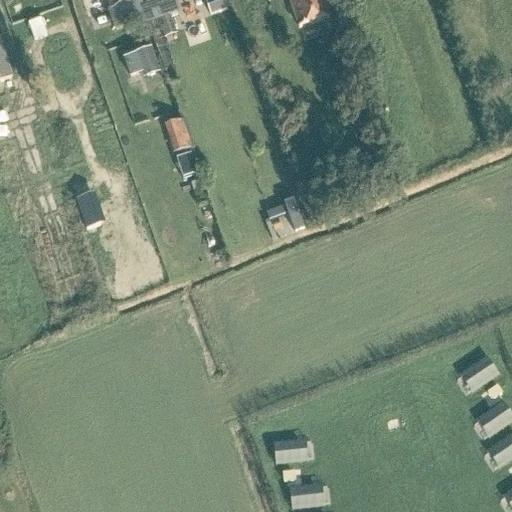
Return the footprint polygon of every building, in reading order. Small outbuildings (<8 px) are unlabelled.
[(133,5),(131,0),(106,0),(110,13),(133,5)] [(141,3),(152,36),(161,33),(164,41),(177,37),(171,18),(178,16),(173,0),(139,0),(141,3)] [(329,20),(322,0),(288,0),(299,30),(329,20)] [(0,86),(12,83),(0,45),(0,86)] [(158,75),(151,52),(124,61),(130,79),(141,76),(143,81),(158,75)] [(185,126),(166,132),(174,156),(193,150),(185,126)] [(84,231),(99,227),(89,197),(75,202),(84,231)]
